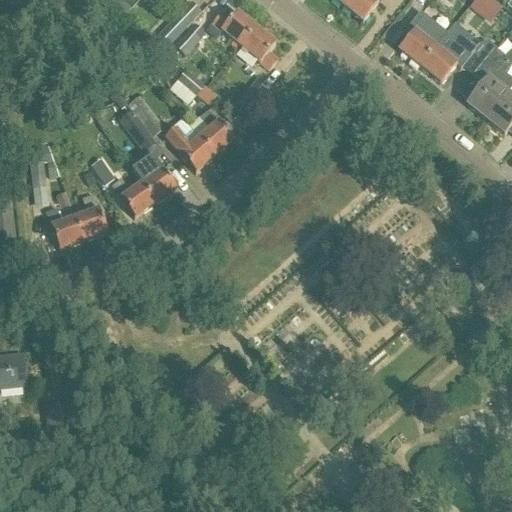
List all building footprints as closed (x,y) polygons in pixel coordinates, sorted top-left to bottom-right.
[(125,17),(130,12),(118,0),(113,6),(109,9),(121,21),(125,17)] [(327,0),(341,10),(349,0),(327,0)] [(349,0),(341,10),(362,27),(378,7),(377,6),(381,0),(349,0)] [(479,20),(492,4),(486,0),(478,0),(469,12),(479,20)] [(152,45),(163,55),(170,47),(192,25),(201,16),(190,5),(152,45)] [(240,52),(255,33),(236,17),(230,24),(221,17),(212,28),(240,52)] [(398,55),(419,72),(435,52),(428,47),(439,34),(426,23),(415,37),(414,35),(398,55)] [(192,25),(170,47),(185,60),(205,38),(192,25)] [(419,72),(440,89),(456,69),(463,75),(483,49),(454,27),(435,52),(419,72)] [(259,69),(268,76),(278,63),(269,57),(275,49),(255,33),(240,52),(260,68),(259,69)] [(466,110),(485,125),(506,98),(495,89),(511,67),(511,66),(494,53),(473,80),(483,89),(466,110)] [(182,76),(178,73),(165,86),(170,94),(178,86),(182,90),(196,101),(196,100),(207,109),(215,100),(216,100),(209,94),(205,91),(191,79),(184,73),(182,76)] [(231,112),(245,123),(271,92),(258,81),(240,103),(231,112)] [(485,125),(504,140),(511,129),(511,102),(506,98),(485,125)] [(129,115),(152,144),(165,134),(142,104),(140,101),(127,111),(129,114),(129,115)] [(198,143),(214,162),(234,145),(218,126),(208,114),(198,122),(209,134),(198,143)] [(152,144),(129,115),(119,123),(144,156),(155,148),(152,144)] [(214,162),(198,143),(192,135),(184,142),(176,132),(164,142),(169,148),(178,159),(195,179),(214,162)] [(49,153),(28,157),(31,193),(45,191),(42,168),(47,168),(48,180),(58,179),(51,157),(49,153)] [(141,189),(155,209),(176,194),(162,174),(152,161),(131,175),(141,189)] [(108,176),(99,182),(105,190),(114,184),(108,176)] [(88,190),(96,186),(90,177),(83,181),(88,190)] [(111,190),(134,224),(155,209),(141,189),(130,196),(121,183),(111,190)] [(58,202),(62,213),(69,210),(66,199),(58,202)] [(74,223),(83,247),(107,238),(98,214),(93,200),(81,204),(87,218),(74,223)] [(0,219),(9,218),(7,204),(0,205),(0,219)] [(50,232),(59,255),(83,247),(74,223),(62,227),(57,213),(45,217),(50,232)] [(0,362),(0,393),(26,391),(22,360),(0,362)] [(180,383),(206,422),(233,405),(207,365),(180,383)] [(144,396),(155,410),(173,395),(161,382),(144,396)] [(44,412),(47,448),(76,445),(73,409),(44,412)] [(86,435),(86,451),(97,451),(98,434),(86,435)]
